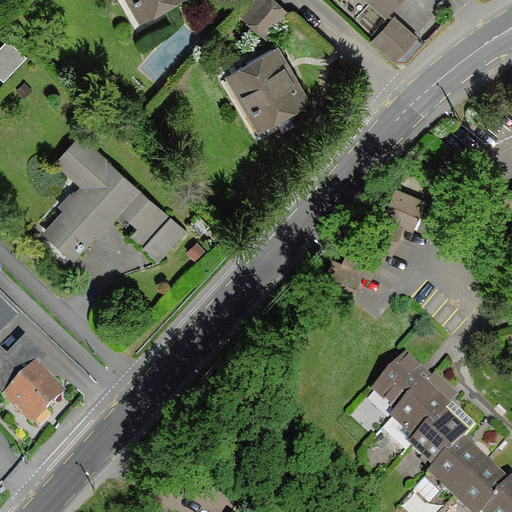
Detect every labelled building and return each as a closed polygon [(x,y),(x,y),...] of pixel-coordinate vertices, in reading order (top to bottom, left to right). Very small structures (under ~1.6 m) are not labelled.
[(176,0),(128,0),(141,21),(176,0)] [(290,13),(276,0),(256,0),(243,14),(267,36),(290,13)] [(400,0),(369,0),(387,15),(400,0)] [(418,36),(395,15),(373,39),(396,61),(418,36)] [(279,41),(225,71),(259,132),(313,102),(279,41)] [(10,42),(0,52),(0,78),(5,83),(28,60),(10,42)] [(187,229),(81,134),(56,162),(83,186),(42,231),(75,261),(120,212),(137,227),(129,235),(158,261),(187,229)] [(415,227),(426,199),(398,188),(386,218),(378,215),(367,243),(352,238),(342,263),(333,260),(322,287),(353,299),(363,273),(373,277),(384,249),(394,253),(405,223),(415,227)] [(511,190),(501,195),(511,218),(511,190)] [(0,303),(0,331),(14,317),(0,303)] [(46,360),(25,341),(8,359),(0,351),(0,394),(36,427),(67,394),(39,368),(46,360)] [(511,511),(511,480),(511,481),(466,438),(471,433),(446,410),(457,399),(410,355),(375,391),(394,409),(388,415),(413,438),(409,443),(433,466),(427,473),(468,511),(511,511)]
